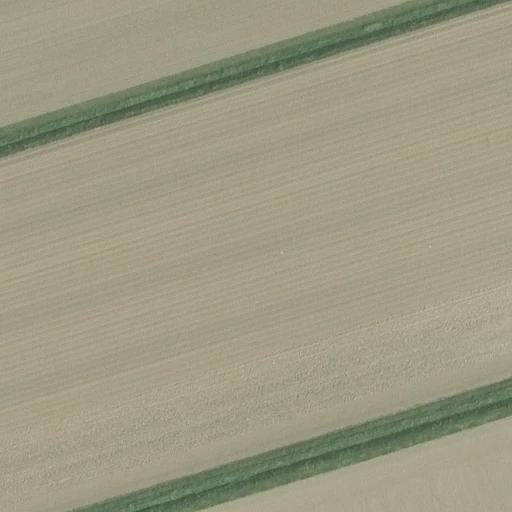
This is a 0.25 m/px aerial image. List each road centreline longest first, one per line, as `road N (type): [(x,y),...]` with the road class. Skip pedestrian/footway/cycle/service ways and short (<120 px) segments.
road 1 (track): [(111,511),(511,389)]
road 2 (track): [(511,413),(185,511)]
